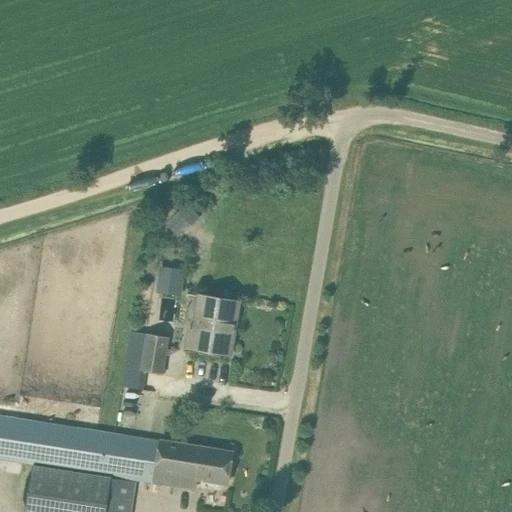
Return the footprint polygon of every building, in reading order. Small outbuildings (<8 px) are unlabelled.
[(182,202),(166,225),(182,235),(197,213),(182,202)] [(152,292),(178,296),(182,268),(156,264),(152,292)] [(238,302),(200,296),(195,327),(191,326),(188,347),(230,354),(238,302)] [(147,369),(163,372),(169,338),(130,331),(121,386),(143,390),(147,369)] [(0,414),(0,460),(33,465),(26,511),(106,511),(112,477),(136,481),(175,485),(195,488),(197,478),(228,483),(233,452),(213,449),(0,414)]
